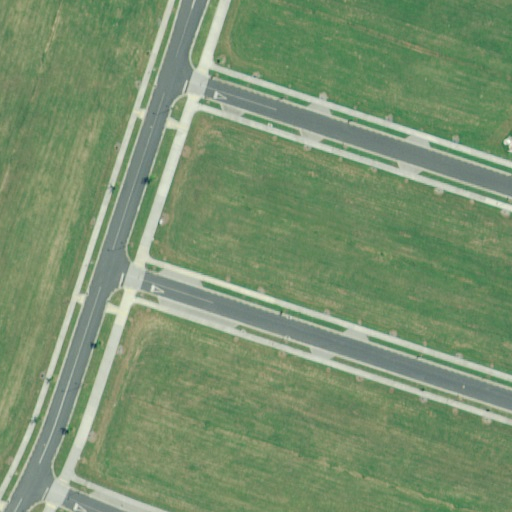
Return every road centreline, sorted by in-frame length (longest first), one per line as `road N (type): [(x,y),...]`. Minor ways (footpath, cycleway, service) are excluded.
road 1 (residential): [(107,268),(511,403)]
road 2 (residential): [(170,75),(511,187)]
road 3 (residential): [(107,268),(31,480)]
road 4 (residential): [(170,75),(107,268)]
